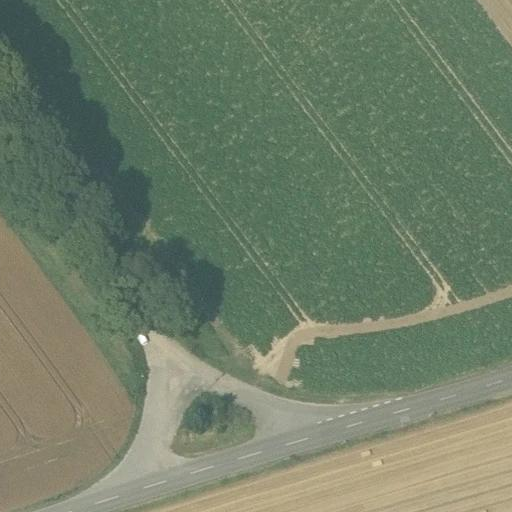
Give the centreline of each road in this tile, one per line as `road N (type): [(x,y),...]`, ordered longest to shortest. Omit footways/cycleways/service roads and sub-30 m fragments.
road 1 (unclassified): [(0,139),(153,344)]
road 2 (secondary): [(309,442),(511,381)]
road 3 (unclassified): [(153,344),(218,391),(301,426),(309,442)]
road 4 (secondary): [(142,493),(309,442)]
road 5 (unclassified): [(142,493),(135,468),(157,377),(153,344)]
